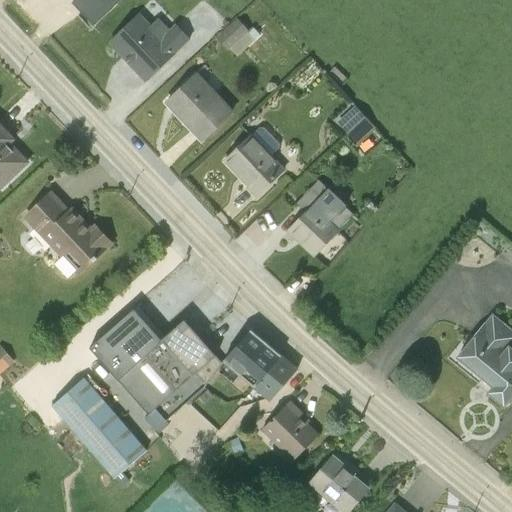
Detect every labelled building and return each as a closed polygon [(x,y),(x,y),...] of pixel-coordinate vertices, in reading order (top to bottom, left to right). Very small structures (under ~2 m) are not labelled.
[(79,0),(99,21),(120,0),(79,0)] [(141,13),(111,42),(147,80),(191,37),(177,23),(170,29),(159,17),(152,24),(141,13)] [(239,18),(218,37),(229,50),(231,48),(238,55),(261,34),(254,26),(250,30),(239,18)] [(199,72),(170,99),(184,114),(186,112),(190,117),(185,121),(203,140),(234,109),(199,72)] [(349,132),(366,116),(356,104),(338,120),(349,132)] [(366,116),(349,132),(359,144),(377,127),(366,116)] [(0,123),(0,188),(28,161),(4,136),(8,132),(0,123)] [(259,127),(225,159),(249,184),(248,186),(257,195),(286,168),(273,154),(281,147),(280,142),(265,127),(259,127)] [(308,210),(290,230),(315,254),(354,212),(318,180),(298,201),(308,210)] [(51,192),(25,217),(35,228),(32,231),(48,248),(51,245),(62,257),(59,259),(58,264),(59,270),(62,273),(68,275),(73,273),(75,271),(78,274),(112,242),(96,225),(92,229),(72,208),(69,211),(51,192)] [(162,340),(135,309),(91,345),(149,412),(180,387),(148,352),(162,340)] [(495,384),(490,390),(505,403),(511,394),(511,325),(495,312),(459,355),(485,376),(495,384)] [(217,372),(227,363),(206,341),(186,318),(162,340),(148,352),(180,387),(149,412),(144,417),(155,429),(207,381),(217,372)] [(227,363),(240,374),(255,386),(282,355),(251,329),(227,363)] [(1,344),(0,344),(0,373),(1,374),(16,360),(1,344)] [(282,355),(255,386),(271,400),(298,368),(282,355)] [(240,374),(227,363),(220,370),(234,381),(240,374)] [(85,376),(53,404),(115,477),(124,469),(128,474),(132,471),(134,473),(148,460),(142,453),(148,449),(85,376)] [(290,400),(262,428),(294,459),(319,433),(299,414),(302,411),(290,400)] [(334,454),(311,482),(346,511),(369,486),(347,467),(348,466),(334,454)] [(407,511),(396,503),(388,511),(407,511)]
